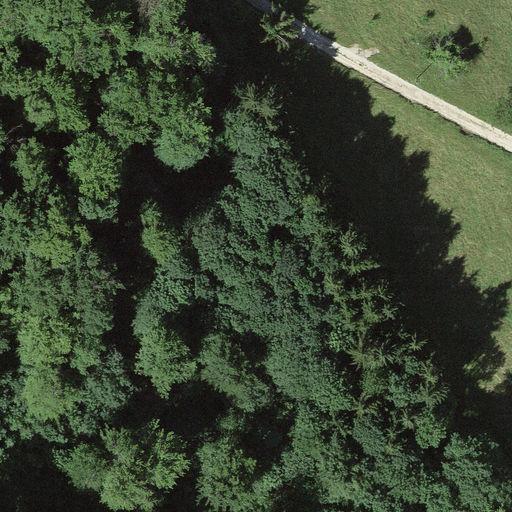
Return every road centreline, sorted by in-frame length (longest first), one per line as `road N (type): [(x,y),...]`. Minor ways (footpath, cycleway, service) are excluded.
road 1 (track): [(420,511),(263,346),(46,47),(2,0)]
road 2 (track): [(216,511),(128,381),(81,271),(47,146),(0,62)]
road 3 (track): [(511,140),(320,43),(254,0)]
